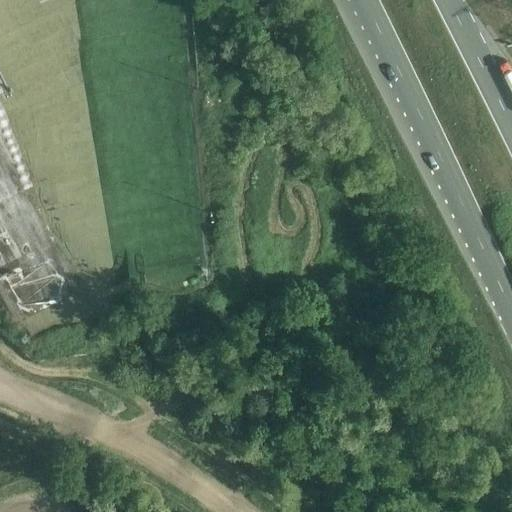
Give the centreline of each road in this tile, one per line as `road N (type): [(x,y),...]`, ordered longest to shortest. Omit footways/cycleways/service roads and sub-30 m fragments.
road 1 (primary): [(364,0),(511,317)]
road 2 (primary): [(511,128),(445,0)]
